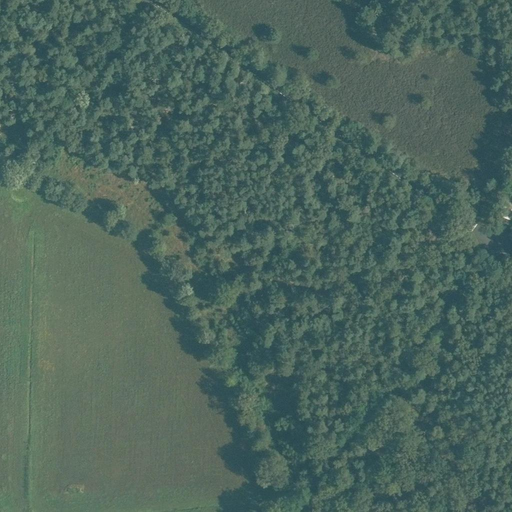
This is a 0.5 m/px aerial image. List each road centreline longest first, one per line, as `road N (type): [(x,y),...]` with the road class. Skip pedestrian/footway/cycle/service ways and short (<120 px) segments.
road 1 (unclassified): [(496,243),(157,0)]
road 2 (unclassified): [(290,511),(375,380),(496,243)]
road 3 (track): [(142,0),(30,176)]
